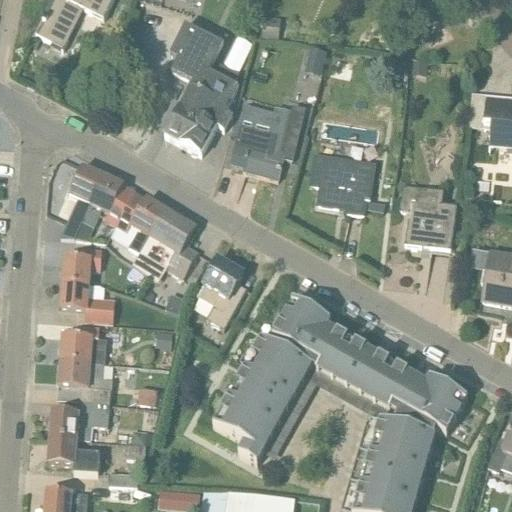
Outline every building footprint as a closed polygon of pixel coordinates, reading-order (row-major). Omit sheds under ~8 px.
[(63,56),(84,15),(103,25),(114,4),(107,0),(56,0),(56,1),(60,3),(55,13),(52,11),(46,22),(45,21),(43,26),(44,27),(38,39),(37,38),(36,39),(54,48),(63,53),(62,55),(63,56)] [(232,120),(226,117),(239,93),(210,78),(224,50),(186,31),(171,59),(180,63),(173,76),(193,86),(191,91),(190,90),(164,141),(191,155),(191,158),(195,160),(198,159),(201,161),(216,132),(224,136),(232,120)] [(322,79),(328,56),(311,52),(306,75),(322,79)] [(483,134),(484,123),(486,104),(473,102),(474,94),(472,93),(472,103),(469,133),(483,134)] [(511,105),(486,104),(484,123),(483,134),(490,135),(489,152),(507,153),(506,158),(511,159),(511,105)] [(250,147),(243,178),(278,186),(285,155),(284,155),(293,118),(276,114),(267,151),(250,147)] [(323,162),(316,161),(312,190),(321,192),(318,210),(338,213),(339,211),(348,212),(347,218),(364,220),(366,207),(370,207),(371,202),(370,201),(375,169),(371,168),(372,160),(358,158),(356,166),(324,161),(323,162)] [(78,204),(61,243),(74,244),(82,227),(103,181),(82,172),(69,200),(78,204)] [(103,181),(82,227),(93,232),(101,214),(111,219),(107,225),(115,229),(130,206),(119,199),(123,191),(103,181)] [(400,217),(409,219),(405,250),(421,252),(422,250),(429,251),(429,253),(450,256),(457,212),(442,210),(444,197),(403,192),(400,217)] [(129,252),(140,259),(165,216),(146,204),(135,198),(134,199),(130,206),(115,229),(127,236),(130,230),(139,236),(129,252)] [(183,285),(183,284),(198,259),(186,251),(196,234),(165,216),(140,259),(133,270),(155,286),(162,272),(183,285)] [(62,288),(89,290),(90,274),(99,275),(101,257),(91,256),(90,265),(64,263),(62,288)] [(511,259),(491,256),(482,306),(500,309),(500,307),(507,309),(511,309),(511,259)] [(244,279),(218,265),(203,291),(197,302),(213,311),(205,325),(224,335),(247,295),(238,290),(244,279)] [(106,308),(97,307),(87,307),(89,290),(62,288),(60,314),(86,316),(86,324),(96,325),(96,321),(105,322),(106,308)] [(149,292),(144,306),(164,314),(165,313),(179,318),(183,308),(169,303),(170,301),(149,292)] [(330,328),(293,307),(271,344),(445,442),(466,406),(429,384),(425,390),(326,334),(330,328)] [(62,341),(60,367),(90,369),(105,370),(107,348),(107,345),(97,344),(98,334),(82,333),(81,343),(62,341)] [(299,367),(261,345),(211,431),(243,449),(237,460),(255,470),(261,460),(249,453),(299,367)] [(90,369),(60,367),(58,391),(80,393),(79,408),(110,410),(111,395),(88,394),(90,369)] [(155,410),(160,411),(163,394),(157,393),(156,396),(140,394),(137,408),(155,411),(155,410)] [(110,410),(79,408),(78,421),(52,419),(50,444),(77,445),(91,446),(92,432),(108,433),(110,410)] [(412,511),(434,444),(393,430),(366,511),(412,511)] [(501,474),(511,477),(511,432),(506,449),(499,446),(494,460),(489,474),(499,478),(501,474)] [(76,457),(77,445),(50,444),(48,470),(73,471),(73,479),(98,481),(100,459),(76,457)] [(126,450),(125,464),(145,465),(146,451),(126,450)] [(109,480),(108,491),(137,493),(138,481),(109,480)] [(72,499),(46,497),(44,511),(86,511),(88,501),(72,500),(72,499)]
